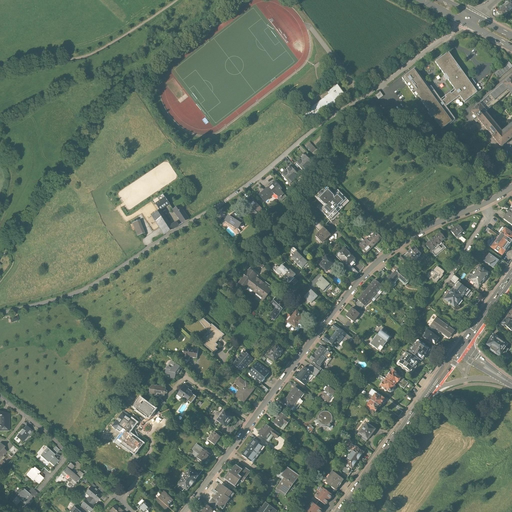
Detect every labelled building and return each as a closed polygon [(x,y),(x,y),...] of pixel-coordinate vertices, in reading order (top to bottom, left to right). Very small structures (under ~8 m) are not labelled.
[(504,4),(503,6),(509,13),(511,10),(511,2),(510,0),(505,5),(504,4)] [(503,6),(501,7),(500,7),(500,10),(496,12),(502,19),(509,13),(503,6)] [(448,52),(435,62),(444,74),(445,74),(448,78),(447,79),(455,89),(451,93),(450,91),(445,95),(446,96),(442,99),(434,89),(431,91),(428,87),(429,86),(415,67),(402,77),(416,96),(418,94),(421,98),(421,99),(429,110),(428,111),(431,116),(433,115),(441,127),(455,117),(446,105),(460,95),(464,101),(477,91),(473,85),(476,83),(472,78),(469,80),(461,69),(460,70),(457,65),(458,65),(448,52)] [(511,66),(511,65),(508,62),(495,73),(499,78),(511,66)] [(476,116),(501,146),(511,137),(511,77),(471,110),(474,113),(471,115),(474,118),(476,116)] [(335,83),(326,90),(327,93),(303,111),(310,120),(335,101),(333,98),(342,91),(335,83)] [(379,90),(374,93),(378,98),(383,95),(379,90)] [(308,154),(303,158),(311,167),(316,163),(308,154)] [(307,171),(311,167),(303,158),(299,162),(307,171)] [(293,165),(289,169),(297,179),(301,174),(293,165)] [(292,183),(297,179),(289,169),(284,174),(292,183)] [(270,186),(261,194),(267,200),(276,192),(280,196),(284,192),(282,190),(284,187),(278,181),(271,187),(270,186)] [(330,184),(318,195),(327,205),(322,209),(334,221),(342,213),(340,212),(352,200),(341,189),(337,192),(330,184)] [(160,202),(155,205),(159,210),(160,210),(169,204),(163,194),(157,198),(160,202)] [(252,218),(264,208),(256,199),(244,209),(252,218)] [(179,206),(173,210),(182,223),(189,219),(179,206)] [(152,215),(164,235),(179,225),(177,223),(176,222),(171,225),(160,210),(159,210),(152,215)] [(247,222),(238,212),(234,216),(237,218),(234,221),(241,228),(247,222)] [(235,233),(241,228),(234,221),(233,219),(227,224),(235,233)] [(325,241),(333,233),(320,220),(316,224),(323,231),(319,235),(325,241)] [(139,221),(133,223),(138,236),(144,233),(139,221)] [(461,224),(454,230),(458,235),(466,229),(461,224)] [(491,247),(502,255),(511,240),(511,232),(505,227),(491,247)] [(378,229),(373,234),(380,241),(385,236),(378,229)] [(443,231),(436,237),(441,243),(448,237),(443,231)] [(380,241),(373,234),(368,239),(375,246),(380,241)] [(434,249),(441,243),(436,237),(429,243),(434,249)] [(369,251),(375,246),(368,239),(363,245),(369,251)] [(411,250),(417,258),(423,252),(417,245),(411,250)] [(294,257),(299,262),(306,256),(297,248),(297,247),(296,247),(295,247),(294,248),(293,249),(294,250),(294,251),(297,254),(294,257)] [(358,257),(347,247),(339,255),(351,265),(354,266),(358,261),(358,257)] [(407,254),(410,257),(412,256),(415,259),(417,258),(411,250),(407,254)] [(492,252),(486,259),(492,262),(491,263),(497,267),(502,260),(501,259),(501,258),(492,252)] [(339,262),(330,253),(326,257),(328,259),(324,263),(331,270),(339,262)] [(311,261),(306,256),(299,262),(305,267),(307,265),(308,266),(313,261),(312,260),(311,261)] [(281,264),(280,266),(279,265),(278,265),(277,266),(277,267),(277,268),(279,270),(279,271),(283,275),(285,272),(287,275),(292,270),(285,264),(283,266),(281,264)] [(483,264),(472,278),(482,285),(492,271),(483,264)] [(429,276),(433,279),(434,277),(437,279),(436,279),(439,281),(442,276),(443,277),(446,274),(445,273),(447,270),(440,265),(435,270),(433,272),(432,271),(429,273),(430,274),(429,276)] [(412,277),(400,267),(393,275),(392,274),(390,276),(397,283),(401,278),(408,284),(412,280),(411,279),(412,277)] [(253,268),(242,282),(267,300),(276,288),(272,285),(273,284),(260,275),(261,274),(253,268)] [(287,275),(291,279),(291,280),(291,281),(292,281),(292,282),(293,281),(294,281),(298,277),(297,276),(298,274),(293,269),(292,270),(287,275)] [(333,283),(325,275),(321,279),(322,280),(319,283),(326,290),(333,283)] [(377,278),(372,285),(380,291),(385,285),(377,278)] [(455,287),(465,295),(467,293),(469,294),(473,289),(461,280),(455,287)] [(372,285),(366,292),(374,298),(380,291),(372,285)] [(455,287),(447,298),(457,306),(465,295),(455,287)] [(315,288),(307,296),(314,303),(321,295),(315,288)] [(382,294),(380,291),(374,298),(376,300),(382,294)] [(368,305),(374,298),(366,292),(360,298),(363,301),(367,305),(368,305)] [(279,307),(273,314),(278,318),(291,301),(289,298),(286,301),(280,296),(274,302),(279,307)] [(354,319),(357,321),(363,313),(355,307),(349,315),(354,319)] [(291,320),(299,326),(297,329),(300,331),(304,327),(306,329),(309,324),(303,320),(307,315),(300,309),(295,316),(291,314),(286,321),(289,323),(291,320)] [(457,329),(439,316),(433,326),(442,332),(443,330),(452,336),(457,329)] [(203,341),(217,353),(221,349),(219,347),(221,344),(219,342),(223,336),(225,338),(228,334),(215,323),(214,324),(207,317),(203,320),(214,333),(210,337),(208,335),(203,341)] [(348,324),(353,328),(357,323),(356,322),(357,321),(354,319),(353,321),(352,320),(348,324)] [(341,330),(337,334),(345,340),(350,332),(338,323),(336,326),(341,330)] [(428,332),(426,334),(437,342),(442,336),(430,327),(428,330),(428,332)] [(394,336),(385,329),(374,344),(383,351),(394,336)] [(496,332),(489,342),(503,352),(511,342),(496,332)] [(339,347),(345,340),(337,334),(334,338),(329,334),(326,338),(339,347)] [(425,360),(427,356),(429,357),(434,349),(432,348),(433,346),(431,345),(429,348),(420,341),(418,345),(417,344),(411,352),(408,350),(404,357),(405,358),(401,363),(405,366),(408,368),(407,369),(409,371),(410,372),(415,365),(416,366),(421,359),(420,359),(421,357),(425,360)] [(271,355),(278,360),(287,349),(280,344),(271,355)] [(317,359),(316,360),(322,366),(334,351),(325,344),(318,353),(317,353),(314,357),(317,359)] [(197,348),(188,347),(186,355),(188,355),(187,358),(192,359),(193,356),(200,357),(202,348),(198,347),(197,348)] [(247,350),(243,354),(252,361),(255,357),(247,350)] [(252,361),(243,354),(240,359),(248,366),(252,361)] [(169,366),(167,376),(178,377),(179,372),(180,373),(185,366),(174,359),(169,366)] [(248,366),(240,359),(236,363),(244,370),(248,366)] [(316,360),(314,363),(323,370),(325,367),(322,366),(316,360)] [(273,370),(261,361),(252,372),(264,381),(273,370)] [(314,363),(310,368),(315,372),(314,373),(318,376),(323,370),(314,363)] [(308,366),(299,377),(308,384),(311,381),(309,380),(314,373),(315,372),(310,368),(308,366)] [(395,368),(388,378),(397,384),(403,376),(398,372),(399,371),(395,368)] [(249,380),(242,376),(238,381),(244,386),(238,393),(248,400),(258,387),(249,380)] [(398,385),(397,384),(388,378),(383,384),(386,387),(388,390),(389,389),(391,391),(393,391),(398,385)] [(188,383),(180,393),(190,401),(191,399),(196,392),(194,391),(195,390),(191,387),(192,386),(188,383)] [(271,388),(265,383),(262,387),(268,392),(271,388)] [(155,384),(153,386),(152,391),(154,393),(157,393),(157,395),(164,396),(165,395),(166,395),(168,394),(168,392),(169,392),(170,392),(171,390),(170,389),(169,389),(169,386),(168,385),(159,384),(158,384),(155,384)] [(338,390),(331,385),(323,396),(330,400),(338,390)] [(298,386),(292,394),(300,401),(306,393),(301,389),(298,386)] [(388,398),(388,397),(383,394),(383,395),(378,391),(373,398),(383,404),(386,400),(387,401),(388,401),(389,400),(388,398)] [(191,399),(194,402),(199,395),(196,392),(191,399)] [(294,408),(300,401),(292,394),(286,402),(294,408)] [(156,409),(140,397),(132,408),(147,420),(154,410),(156,409)] [(379,409),(383,404),(373,398),(369,404),(374,408),(373,409),(378,412),(379,412),(380,411),(380,410),(379,409)] [(236,415),(227,408),(222,416),(221,415),(220,417),(230,424),(236,415)] [(12,428),(12,412),(0,409),(0,416),(2,417),(3,429),(12,428)] [(319,425),(322,422),(326,423),(328,424),(329,425),(332,426),(335,428),(336,425),(333,424),(333,422),(335,419),(335,416),(334,412),(331,410),(327,409),(323,411),(321,414),(321,419),(317,420),(318,424),(319,425)] [(292,417),(284,412),(277,421),(284,426),(287,421),(290,423),(293,419),(291,418),(292,417)] [(129,416),(127,416),(123,413),(113,427),(122,433),(117,440),(134,453),(135,454),(143,443),(133,436),(132,438),(128,435),(137,423),(128,417),(129,416)] [(368,420),(361,431),(370,438),(377,427),(368,420)] [(32,421),(29,424),(35,429),(38,426),(32,421)] [(21,441),(24,439),(26,441),(28,438),(28,437),(35,429),(29,424),(26,428),(17,437),(21,441)] [(265,427),(261,433),(269,439),(274,433),(280,437),(283,434),(270,424),(267,428),(265,427)] [(317,427),(312,424),(309,428),(313,432),(317,427)] [(223,436),(217,431),(211,439),(217,444),(223,436)] [(257,438),(251,446),(259,452),(265,444),(262,442),(257,438)] [(0,459),(0,460),(6,454),(9,450),(6,447),(7,445),(4,442),(1,445),(0,444),(0,459)] [(213,452),(200,442),(195,448),(202,453),(200,457),(207,461),(213,452)] [(355,450),(353,454),(361,460),(367,451),(366,451),(359,446),(355,443),(351,447),(355,450)] [(361,443),(359,446),(366,451),(368,448),(361,443)] [(21,449),(16,445),(12,449),(14,450),(17,453),(21,449)] [(254,460),(259,452),(251,446),(245,453),(250,458),(254,460)] [(49,449),(44,455),(51,461),(52,460),(57,465),(61,460),(56,455),(58,453),(52,448),(51,449),(49,449)] [(134,453),(130,459),(129,460),(129,462),(130,463),(132,464),(134,464),(135,463),(140,457),(135,454),(134,453)] [(8,456),(6,454),(0,460),(0,459),(0,462),(4,466),(8,461),(5,458),(8,456)] [(346,462),(348,463),(352,466),(354,468),(361,460),(353,454),(346,462)] [(65,477),(68,479),(73,473),(71,471),(75,466),(70,463),(61,474),(62,474),(60,476),(63,479),(65,477)] [(227,477),(234,482),(238,485),(243,478),(245,475),(242,473),(246,468),(239,463),(235,469),(234,468),(227,477)] [(351,467),(352,466),(348,463),(347,464),(346,463),(343,468),(346,470),(344,472),(350,477),(355,470),(351,467)] [(34,467),(29,473),(37,479),(37,478),(42,482),(47,477),(42,473),(43,471),(37,466),(36,467),(34,467)] [(247,466),(246,468),(242,473),(245,475),(243,478),(246,481),(254,470),(247,466)] [(288,471),(286,474),(289,476),(285,480),(278,490),(282,493),(283,491),(289,494),(303,475),(291,466),(288,471)] [(188,487),(191,488),(202,474),(193,467),(180,485),(186,490),(188,487)] [(289,476),(286,474),(288,471),(283,468),(279,473),(283,477),(283,478),(285,480),(289,476)] [(76,475),(73,473),(68,479),(71,482),(68,485),(71,488),(83,474),(79,471),(76,475)] [(347,479),(335,471),(328,481),(339,489),(347,479)] [(227,485),(224,483),(219,490),(218,489),(216,491),(219,493),(216,497),(222,501),(220,503),(225,507),(228,503),(229,504),(233,498),(232,497),(236,491),(232,489),(227,485)] [(320,491),(317,495),(327,503),(334,494),(323,485),(320,490),(320,491)] [(24,489),(16,499),(20,503),(24,498),(27,500),(27,499),(30,501),(27,504),(30,507),(37,498),(35,497),(37,494),(40,496),(43,493),(35,486),(32,489),(34,491),(33,492),(27,487),(26,489),(24,489)] [(92,495),(99,501),(105,495),(94,486),(89,492),(92,495)] [(166,492),(159,498),(169,508),(173,505),(171,504),(177,499),(167,489),(165,491),(166,492)] [(95,505),(99,501),(92,495),(85,503),(85,504),(91,509),(93,511),(97,506),(95,505)] [(218,506),(220,503),(222,501),(216,497),(216,496),(212,501),(218,506)] [(148,500),(141,506),(145,511),(151,511),(151,510),(154,507),(148,500)] [(310,504),(306,510),(309,511),(321,511),(324,509),(314,501),(311,505),(310,504)]
